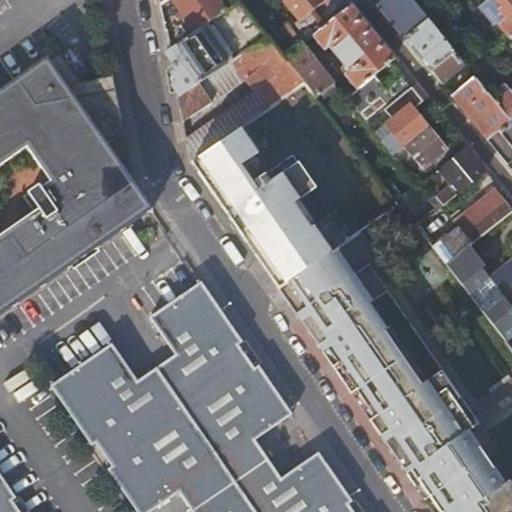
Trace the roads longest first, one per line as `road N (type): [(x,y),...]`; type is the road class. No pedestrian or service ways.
road 1 (residential): [(124,0),(151,137),(201,225),(395,511)]
road 2 (residential): [(360,0),(511,182)]
